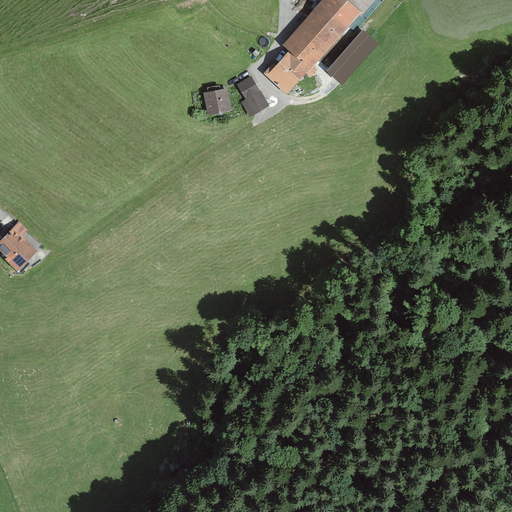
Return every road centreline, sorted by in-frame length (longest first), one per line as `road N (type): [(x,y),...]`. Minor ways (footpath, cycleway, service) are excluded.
road 1 (track): [(0,216),(40,247),(64,252),(286,98)]
road 2 (track): [(511,417),(432,490),(421,511)]
